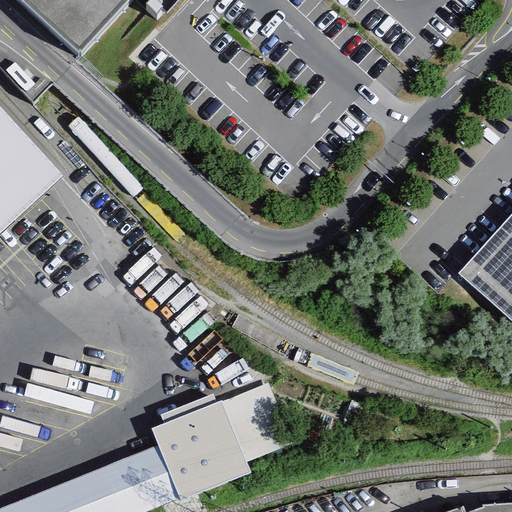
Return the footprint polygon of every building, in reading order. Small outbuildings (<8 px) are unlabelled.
[(43,0),(79,33),(109,0),(43,0)] [(0,239),(62,182),(0,115),(0,239)] [(511,214),(459,274),(511,321),(511,214)] [(0,511),(154,511),(253,480),(247,459),(290,445),(269,381),(147,420),(157,453),(0,503),(0,511)] [(511,511),(511,501),(487,504),(462,511),(511,511)]
